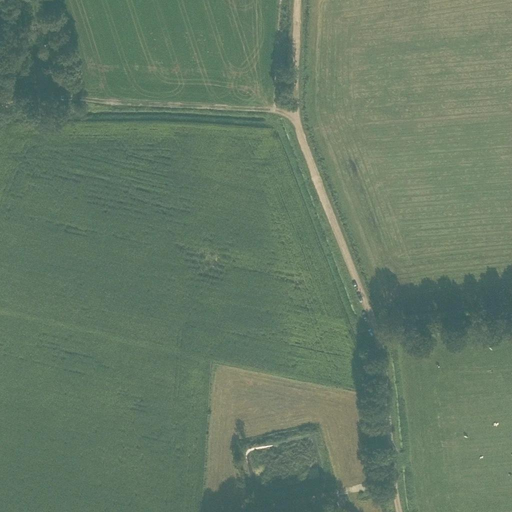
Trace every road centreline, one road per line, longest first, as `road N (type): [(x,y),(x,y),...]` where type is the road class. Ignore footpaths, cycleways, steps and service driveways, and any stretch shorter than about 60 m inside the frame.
road 1 (track): [(290,108),(378,336),(399,511)]
road 2 (track): [(0,102),(290,108)]
